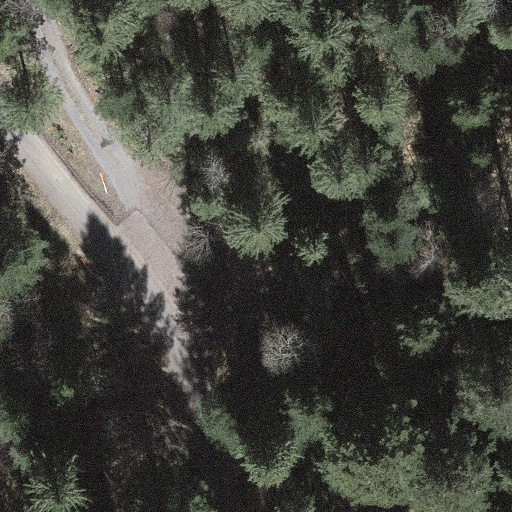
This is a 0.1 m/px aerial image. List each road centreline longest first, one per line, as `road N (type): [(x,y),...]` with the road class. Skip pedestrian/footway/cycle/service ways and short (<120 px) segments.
road 1 (unclassified): [(0,65),(173,354),(213,511)]
road 2 (track): [(130,282),(153,242),(90,127),(43,0)]
